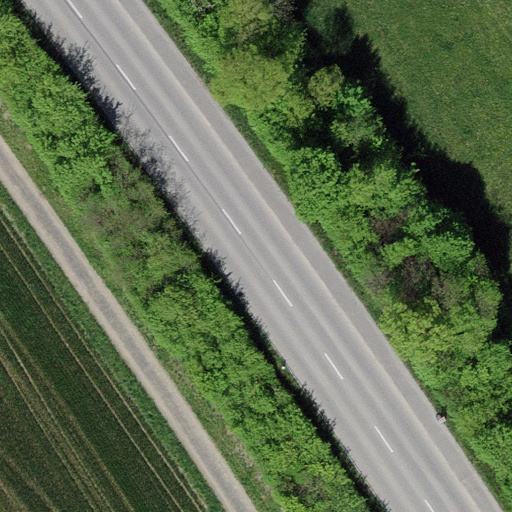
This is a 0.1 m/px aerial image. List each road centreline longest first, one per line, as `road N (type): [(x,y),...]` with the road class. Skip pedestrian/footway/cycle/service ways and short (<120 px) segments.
road 1 (tertiary): [(68,0),(433,511)]
road 2 (track): [(241,511),(0,158)]
